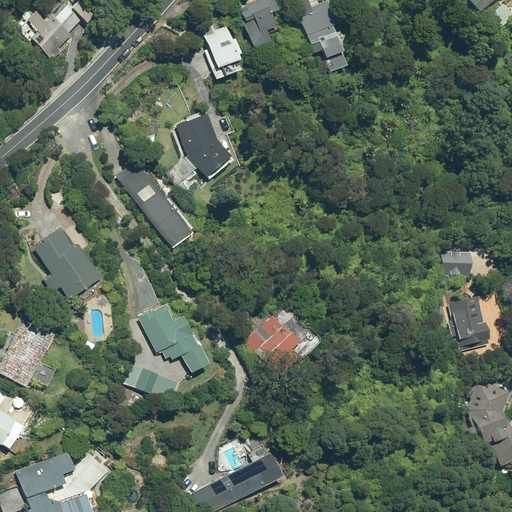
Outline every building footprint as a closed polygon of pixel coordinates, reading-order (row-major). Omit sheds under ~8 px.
[(98,9),(88,0),(76,0),(71,6),(67,2),(52,17),(50,15),(43,23),(31,10),(22,19),(34,31),(28,37),(48,57),(70,35),(67,32),(81,18),(85,22),(98,9)] [(237,12),(250,47),(266,41),(262,30),(271,26),(266,13),(275,9),(271,0),(254,0),(243,4),(245,10),(237,12)] [(318,50),(326,72),(343,65),(337,52),(339,51),(329,25),(334,23),(325,0),(323,0),(322,1),(321,0),(296,0),(291,2),(310,53),(318,50)] [(511,23),(511,22),(499,6),(487,15),(501,33),(511,23)] [(229,39),(224,26),(211,31),(213,35),(203,38),(207,49),(204,51),(210,68),(214,66),(215,68),(237,59),(235,54),(237,53),(231,38),(229,39)] [(203,177),(228,156),(214,139),(205,114),(175,126),(186,156),(187,157),(185,159),(192,168),(194,166),(203,177)] [(188,233),(132,161),(113,176),(170,248),(188,233)] [(58,286),(67,298),(97,277),(73,244),(70,247),(57,228),(31,248),(50,274),(42,280),(50,291),(58,286)] [(469,271),(469,258),(468,258),(468,252),(448,252),(438,251),(437,276),(467,277),(467,271),(469,271)] [(144,292),(150,304),(157,300),(151,289),(144,292)] [(454,336),(459,352),(488,345),(487,340),(488,340),(477,297),(448,304),(451,320),(447,321),(451,337),(454,336)] [(170,315),(165,303),(136,319),(154,353),(160,350),(165,359),(169,357),(170,360),(179,356),(188,373),(206,364),(197,347),(199,346),(191,329),(187,331),(180,316),(176,318),(173,313),(170,315)] [(0,355),(0,374),(23,386),(51,332),(21,316),(0,355)] [(254,352),(277,376),(296,359),(287,350),(296,342),(280,326),(279,327),(269,316),(241,343),(251,355),(254,352)] [(150,392),(169,400),(176,382),(140,367),(131,388),(149,395),(150,392)] [(511,461),(511,429),(507,427),(501,413),(509,393),(476,380),(464,411),(472,427),(466,429),(469,436),(475,434),(480,444),(486,442),(498,467),(511,461)] [(0,445),(5,448),(20,425),(13,420),(14,418),(0,410),(0,445)] [(23,511),(88,511),(82,494),(87,492),(106,471),(88,454),(71,471),(64,452),(12,471),(18,487),(0,493),(0,508),(1,511),(14,511),(25,508),(26,510),(23,511)] [(197,506),(206,511),(213,511),(280,477),(267,453),(191,493),(197,506)] [(133,477),(135,485),(143,483),(141,475),(133,477)]
